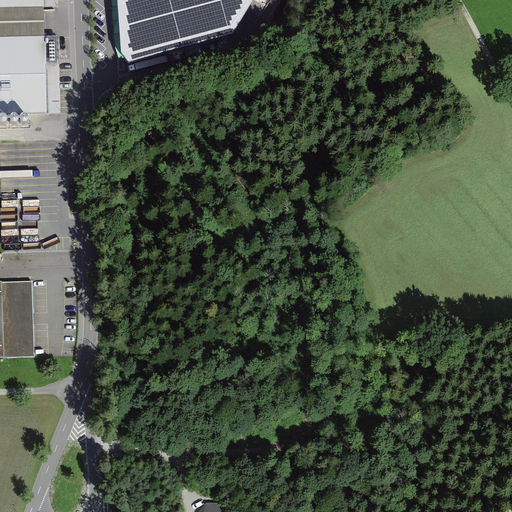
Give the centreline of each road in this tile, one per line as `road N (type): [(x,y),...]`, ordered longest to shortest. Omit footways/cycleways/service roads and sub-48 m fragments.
road 1 (unclassified): [(79,391),(92,328),(79,0)]
road 2 (track): [(92,446),(266,452),(389,511)]
road 3 (track): [(266,452),(356,402),(384,322)]
road 4 (unclassified): [(31,511),(79,391)]
road 5 (unclassified): [(92,511),(97,478),(79,391)]
